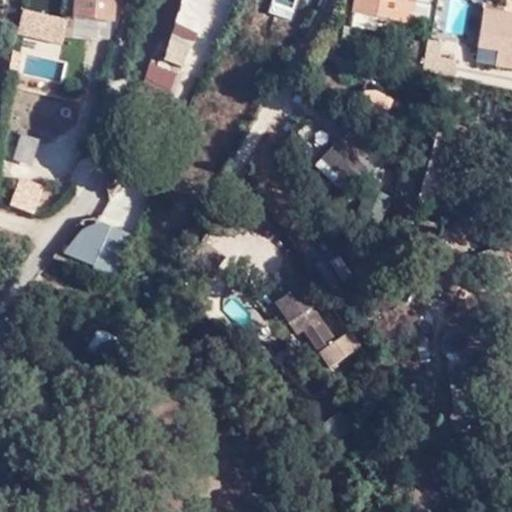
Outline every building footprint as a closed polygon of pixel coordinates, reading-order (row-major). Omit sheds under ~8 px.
[(112,0),(75,0),(74,12),(112,14),(112,0)] [(354,0),(353,9),(378,12),(409,16),(410,12),(411,0),(354,0)] [(426,0),(411,0),(410,12),(425,14),(426,0)] [(511,12),(502,11),(502,6),(480,2),(475,38),(496,42),(494,54),(511,57),(511,12)] [(66,13),(21,6),(17,28),(64,36),(66,13)] [(378,12),(353,9),(350,22),(344,21),(342,35),(358,38),(361,23),(376,25),(378,12)] [(423,63),(427,34),(410,31),(407,60),(423,63)] [(440,36),(427,34),(423,63),(452,69),(455,51),(438,48),(440,36)] [(389,111),(389,92),(360,91),(359,110),(389,111)] [(447,152),(454,125),(444,121),(436,150),(447,152)] [(467,128),(454,125),(447,152),(436,150),(423,201),(456,212),(471,152),(461,149),(467,128)] [(365,163),(340,136),(321,156),(337,171),(329,180),(340,193),(365,163)] [(86,263),(93,245),(72,238),(66,256),(86,263)] [(341,282),(352,275),(338,255),(327,262),(341,282)] [(314,341),(331,331),(320,312),(290,328),(300,341),(311,337),(314,341)] [(341,346),(331,331),(314,341),(323,358),(341,346)] [(486,414),(477,350),(459,353),(469,416),(486,414)]
